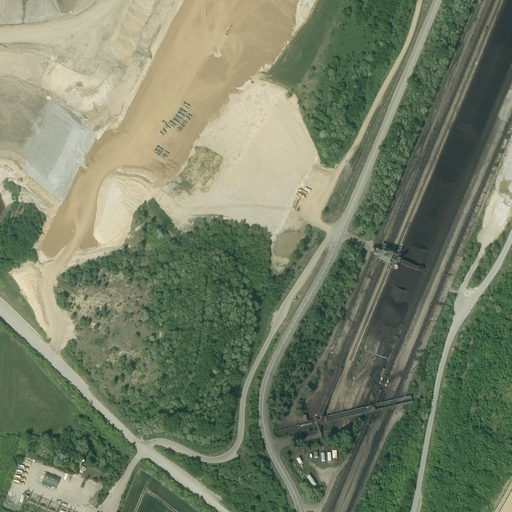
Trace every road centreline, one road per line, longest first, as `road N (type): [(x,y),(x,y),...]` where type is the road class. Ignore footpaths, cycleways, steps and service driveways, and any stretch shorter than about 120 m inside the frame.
road 1 (track): [(111,511),(146,443),(213,459),(236,447),(250,380),(331,235)]
road 2 (track): [(226,511),(143,448),(0,309)]
road 3 (track): [(419,0),(409,40),(317,214),(320,224)]
